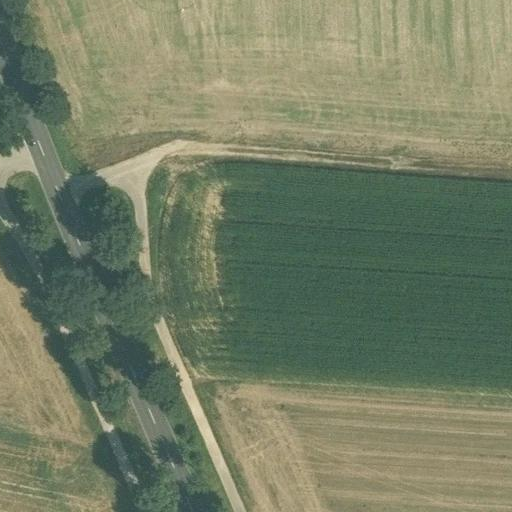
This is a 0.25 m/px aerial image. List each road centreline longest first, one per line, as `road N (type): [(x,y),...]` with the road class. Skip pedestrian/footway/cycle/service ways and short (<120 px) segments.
road 1 (tertiary): [(193,511),(0,36)]
road 2 (track): [(238,511),(153,310),(133,168),(58,192)]
road 3 (track): [(511,169),(167,148),(133,168)]
road 4 (track): [(0,204),(145,511)]
